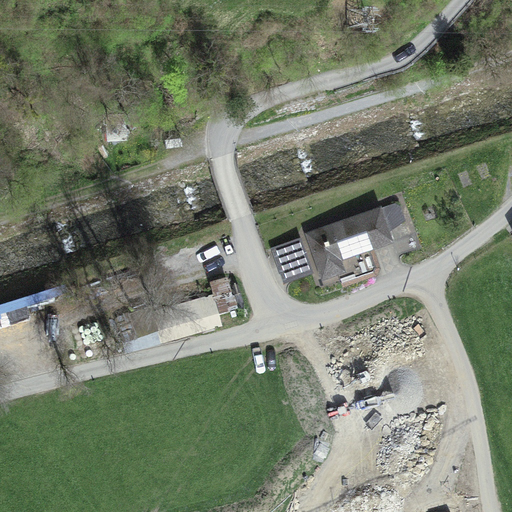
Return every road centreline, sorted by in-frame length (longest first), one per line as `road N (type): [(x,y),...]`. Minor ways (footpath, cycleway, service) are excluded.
road 1 (unclassified): [(240,213),(221,145),(235,113),(394,64),(464,0)]
road 2 (unclassified): [(296,322),(0,395)]
road 3 (track): [(511,57),(221,145)]
road 4 (track): [(254,252),(0,338)]
road 5 (residential): [(511,211),(424,275),(296,322)]
road 6 (residential): [(296,322),(270,301),(240,213)]
